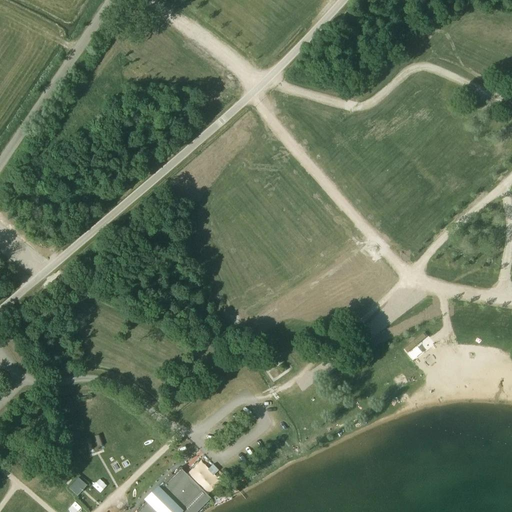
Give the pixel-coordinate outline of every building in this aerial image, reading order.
[(271,368),(275,374),(280,371),(282,373),(286,371),(284,368),(290,365),(286,358),(271,368)] [(100,435),(94,437),(98,447),(104,445),(100,435)] [(84,440),(88,451),(93,449),(90,438),(84,440)] [(201,462),(188,473),(208,495),(221,483),(201,462)] [(147,503),(137,511),(179,511),(180,511),(179,510),(198,491),(184,476),(185,475),(180,471),(181,470),(180,469),(159,491),(157,489),(145,501),(147,503)] [(79,478),(69,488),(78,496),(87,485),(79,478)] [(68,496),(61,504),(67,510),(74,502),(68,496)]
